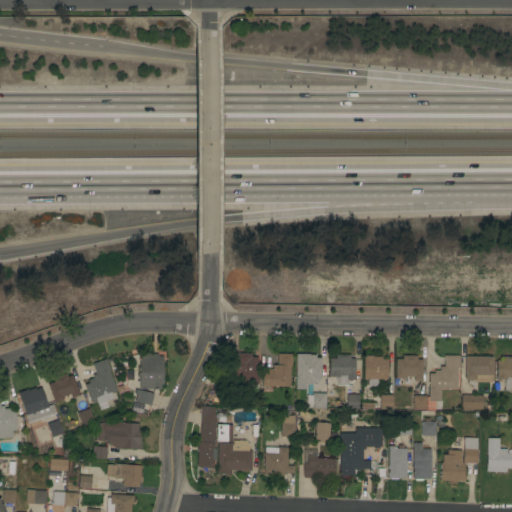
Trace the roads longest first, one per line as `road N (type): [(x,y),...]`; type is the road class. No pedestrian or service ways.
road 1 (residential): [(0,367),(115,329),(511,331)]
road 2 (motorway): [(0,253),(195,224),(511,198)]
road 3 (motorway): [(511,98),(0,103)]
road 4 (motorway): [(0,176),(511,175)]
road 5 (residential): [(0,2),(511,2)]
road 6 (motorway): [(0,199),(476,176)]
road 7 (motorway): [(511,85),(105,49)]
road 8 (residential): [(169,505),(478,511)]
road 9 (residential): [(212,257),(211,343),(180,406),(166,511)]
road 10 (residential): [(211,33),(212,257)]
